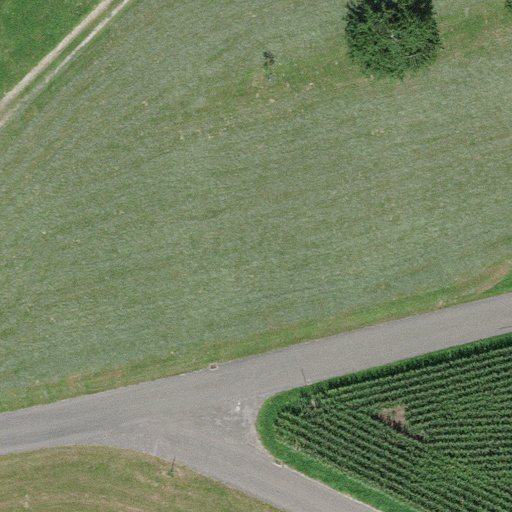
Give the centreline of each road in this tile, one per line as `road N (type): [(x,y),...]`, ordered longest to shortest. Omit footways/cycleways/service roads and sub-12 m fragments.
road 1 (unclassified): [(142,412),(511,322)]
road 2 (unclassified): [(333,511),(142,412)]
road 3 (track): [(0,135),(136,0)]
road 4 (unclassified): [(0,447),(142,412)]
